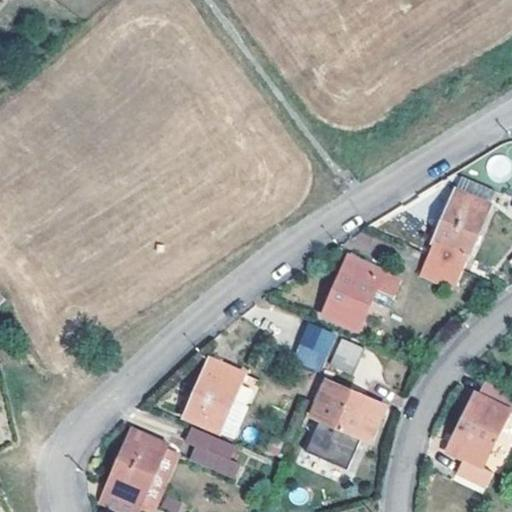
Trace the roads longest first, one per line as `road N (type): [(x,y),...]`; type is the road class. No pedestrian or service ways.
road 1 (residential): [(70,511),(57,472),(236,290),(511,114)]
road 2 (residential): [(511,308),(477,331),(420,409),(401,511)]
